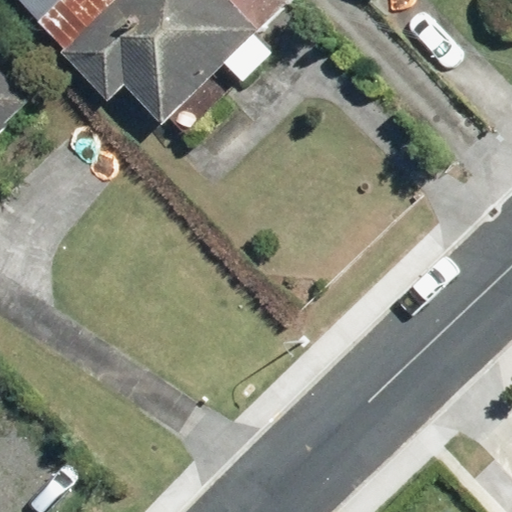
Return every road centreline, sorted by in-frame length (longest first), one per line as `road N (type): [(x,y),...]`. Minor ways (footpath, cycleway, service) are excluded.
road 1 (residential): [(269,511),(511,280)]
road 2 (unknown): [(504,183),(330,0)]
